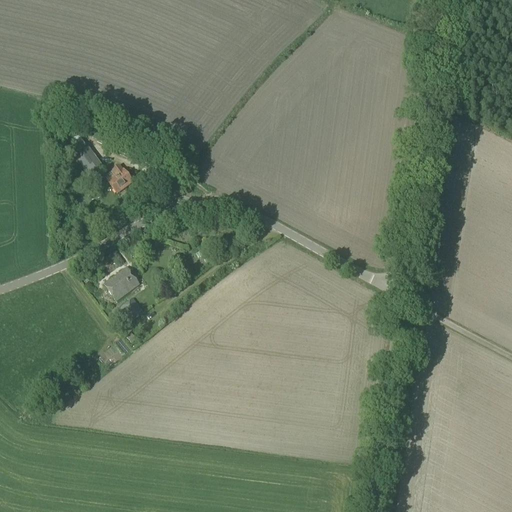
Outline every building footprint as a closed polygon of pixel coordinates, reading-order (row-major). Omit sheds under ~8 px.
[(89,177),(102,167),(86,147),(74,157),(89,177)] [(117,196),(132,184),(123,172),(119,167),(111,173),(112,174),(106,179),(109,183),(108,184),(117,196)] [(197,256),(189,259),(196,274),(204,270),(197,256)] [(116,303),(139,286),(126,269),(104,286),(116,303)] [(130,325),(143,315),(133,301),(120,311),(130,325)]
